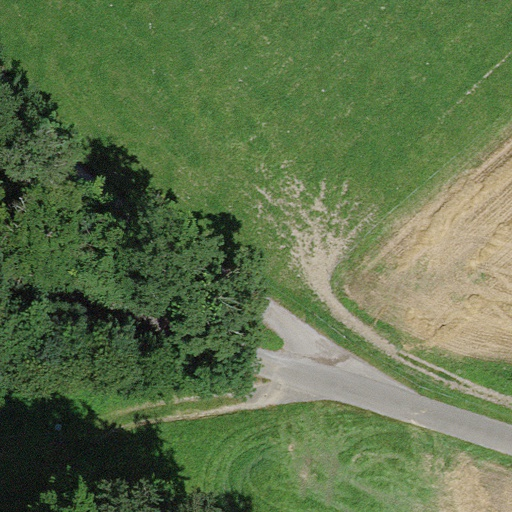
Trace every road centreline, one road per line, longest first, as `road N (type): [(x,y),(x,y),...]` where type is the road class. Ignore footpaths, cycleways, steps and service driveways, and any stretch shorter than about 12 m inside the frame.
road 1 (unclassified): [(511,439),(308,377),(0,236)]
road 2 (track): [(0,100),(308,377)]
